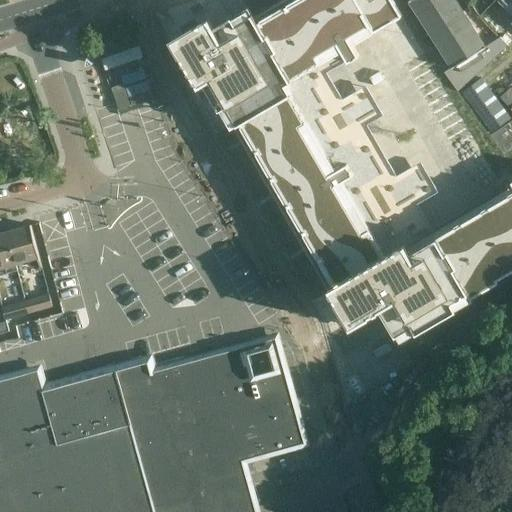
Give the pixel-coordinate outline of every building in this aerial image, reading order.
[(210,18),(181,35),(186,43),(183,45),(188,54),(182,58),(199,87),(205,83),(216,101),(218,100),(221,105),(219,107),(220,109),(223,108),(233,125),(231,127),(232,128),(235,127),(341,309),(352,303),(362,320),(381,309),(396,335),(398,334),(398,333),(412,325),(417,332),(457,309),(456,308),(471,299),(472,300),(473,299),(472,297),(482,291),(482,290),(497,282),(499,281),(498,279),(508,273),(508,272),(511,269),(511,181),(511,182),(511,183),(511,185),(434,231),(418,204),(439,192),(421,162),(397,176),(368,125),(384,116),(367,85),(343,99),(328,73),(348,61),(348,62),(360,56),(353,45),(373,33),(394,21),(393,20),(401,16),(401,17),(403,16),(393,0),(285,0),(283,0),(282,1),(276,5),(276,4),(273,6),(274,7),(258,16),(258,15),(255,16),(253,13),(252,14),(252,15),(237,24),(233,16),(215,26),(210,18)] [(485,47),(455,0),(411,0),(409,1),(452,67),(445,72),(458,91),(507,46),(500,37),(485,47)] [(474,0),(471,4),(476,12),(480,16),(487,8),(488,9),(496,0),(474,0)] [(479,79),(460,93),(489,134),(508,120),(479,79)] [(511,142),(500,151),(505,157),(511,151),(511,142)] [(31,225),(6,232),(15,264),(30,260),(31,267),(41,264),(31,225)] [(17,270),(15,264),(6,232),(0,233),(0,267),(4,267),(6,273),(17,270)] [(50,294),(26,301),(29,313),(53,307),(50,294)] [(29,313),(26,301),(2,308),(5,320),(29,313)] [(0,334),(8,332),(6,322),(0,323),(0,334)] [(272,338),(120,380),(117,370),(104,373),(107,383),(68,395),(65,384),(44,390),(42,385),(37,386),(36,381),(0,391),(0,511),(257,511),(243,461),(301,445),(304,439),(278,342),(272,338)]
